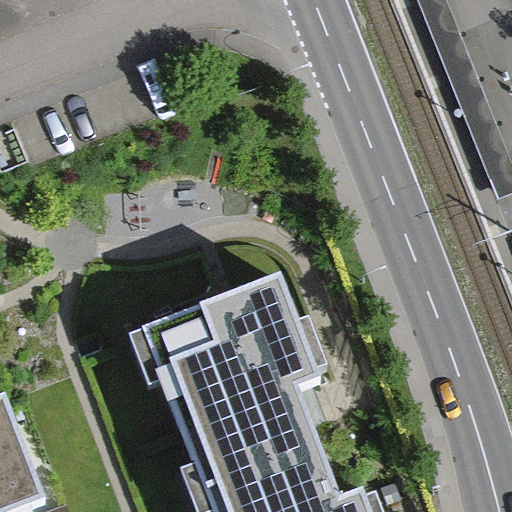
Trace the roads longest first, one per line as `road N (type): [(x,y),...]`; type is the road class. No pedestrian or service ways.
road 1 (primary): [(502,511),(439,317),(314,0)]
road 2 (residential): [(184,0),(0,70)]
